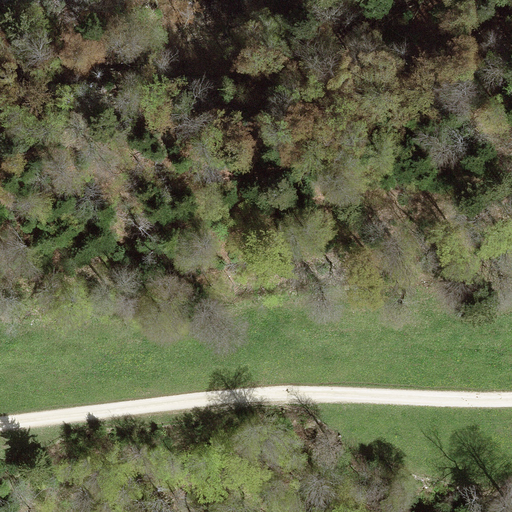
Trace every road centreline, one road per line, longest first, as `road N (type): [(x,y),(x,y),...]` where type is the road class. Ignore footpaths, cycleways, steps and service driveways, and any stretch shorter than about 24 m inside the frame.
road 1 (secondary): [(91,511),(44,0)]
road 2 (track): [(0,420),(272,393),(511,399)]
